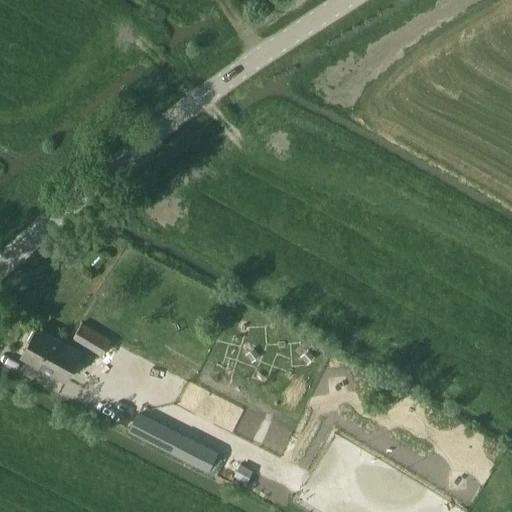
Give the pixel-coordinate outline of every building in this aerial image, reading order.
[(80,323),(72,339),(102,355),(110,339),(80,323)] [(29,342),(21,356),(66,380),(81,352),(37,328),(35,331),(33,330),(27,341),(29,342)] [(254,442),(265,421),(245,411),(234,431),(254,442)] [(136,415),(129,430),(170,450),(208,470),(217,452),(184,435),(179,437),(136,415)] [(274,427),(262,445),(274,453),(286,434),(274,427)]
